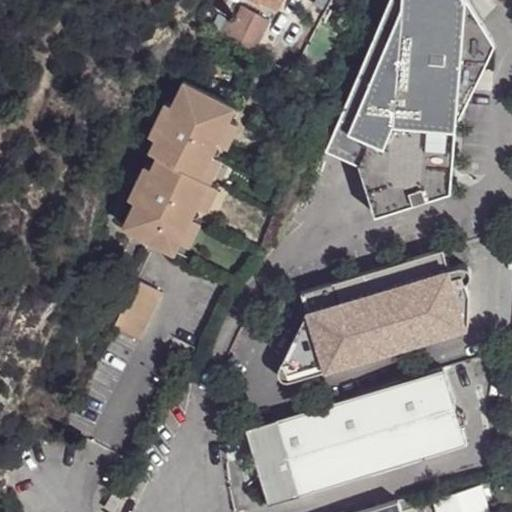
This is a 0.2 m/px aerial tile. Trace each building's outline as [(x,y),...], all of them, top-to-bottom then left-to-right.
[(474,0),(398,0),(331,150),(365,165),(379,217),(455,194),(468,69),(479,69),(496,36),(474,0)] [(231,15),(221,36),(256,52),(274,18),(251,5),(247,5),(244,7),(239,17),(231,15)] [(186,80),(175,104),(171,114),(164,111),(160,108),(154,121),(159,123),(165,127),(160,137),(155,148),(162,152),(157,162),(153,174),(145,170),(141,168),(135,181),(139,182),(148,186),(143,195),(130,222),(183,246),(216,174),(210,171),(240,105),(186,80)] [(171,114),(175,104),(169,101),(164,111),(171,114)] [(153,134),(160,137),(165,127),(159,123),(153,134)] [(150,159),(145,170),(153,174),(157,162),(150,159)] [(135,191),(143,195),(148,186),(139,182),(135,191)] [(442,246),(302,290),(303,293),(308,314),(290,350),(293,359),(282,366),(279,374),(283,381),(290,382),(303,379),(471,331),(472,296),(469,286),(471,283),(472,277),(471,272),(469,268),(466,264),(462,262),(459,261),(447,265),(442,246)] [(144,276),(144,277),(123,322),(149,334),(171,288),(144,276)] [(469,439),(445,363),(248,428),(272,502),(469,439)] [(434,507),(420,511),(491,511),(481,479),(431,496),(434,507)] [(351,511),(397,511),(397,509),(408,505),(404,495),(351,511)]
